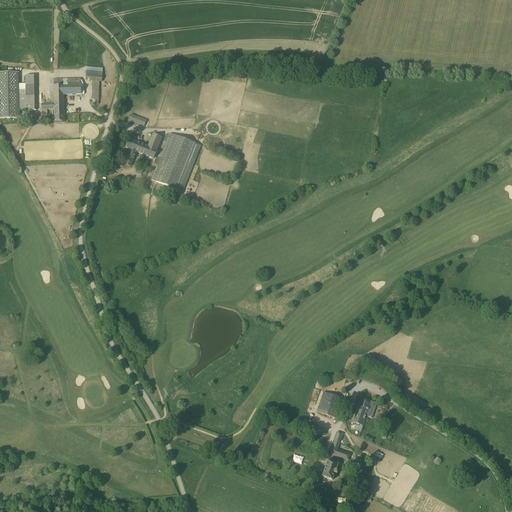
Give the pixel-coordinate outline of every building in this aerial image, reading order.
[(17,73),(0,73),(0,119),(18,119),(18,111),(18,96),(17,73)] [(101,75),(85,73),(85,79),(91,80),(98,81),(101,81),(101,75)] [(35,76),(25,76),(25,96),(26,111),(36,111),(35,76)] [(80,79),(53,79),(53,91),(54,103),(54,106),(63,106),(63,94),(80,94),(80,87),(80,79)] [(63,106),(54,106),(54,109),(54,121),(63,121),(63,106)] [(146,121),(131,115),(128,121),(134,123),(135,122),(144,125),(146,121)] [(200,146),(170,134),(151,181),(182,193),(200,146)] [(161,138),(153,135),(149,143),(158,147),(161,138)] [(136,143),(128,140),(124,148),(133,151),(136,143)] [(156,151),(136,143),(133,151),(153,160),(156,151)] [(130,153),(126,163),(130,164),(134,155),(130,153)] [(344,399),(324,392),(317,412),(338,419),(344,399)] [(363,402),(360,401),(356,411),(353,410),(353,412),(355,413),(352,423),(358,425),(358,426),(356,425),(354,430),(361,432),(366,417),(372,419),(377,403),(364,399),(363,402)] [(334,442),(339,444),(343,434),(338,432),(334,442)] [(339,444),(334,442),(333,446),(330,454),(333,455),(339,458),(348,461),(350,457),(351,454),(341,451),(338,449),(339,444)] [(304,467),(306,460),(297,456),(294,464),(304,467)] [(337,464),(327,461),(324,469),(321,477),(332,480),(333,476),(335,477),(335,474),(336,475),(337,473),(337,472),(338,472),(339,469),(336,469),(337,464)]
